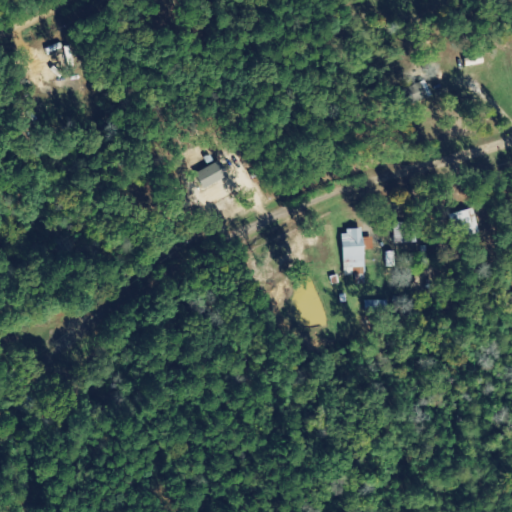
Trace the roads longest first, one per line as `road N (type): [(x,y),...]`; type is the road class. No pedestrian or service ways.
road 1 (residential): [(73,332),(511,189)]
road 2 (residential): [(185,0),(143,32),(73,52),(0,44)]
